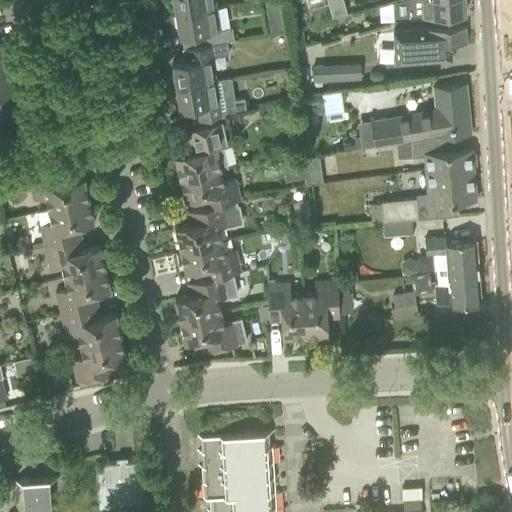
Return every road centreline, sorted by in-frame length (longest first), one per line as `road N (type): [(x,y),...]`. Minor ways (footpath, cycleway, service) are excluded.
road 1 (residential): [(166,394),(107,139),(136,132),(117,16),(27,20),(20,0)]
road 2 (residential): [(166,394),(511,372)]
road 3 (residential): [(0,433),(166,394)]
road 4 (secondary): [(511,127),(503,0)]
road 5 (residential): [(166,511),(176,483),(166,394)]
